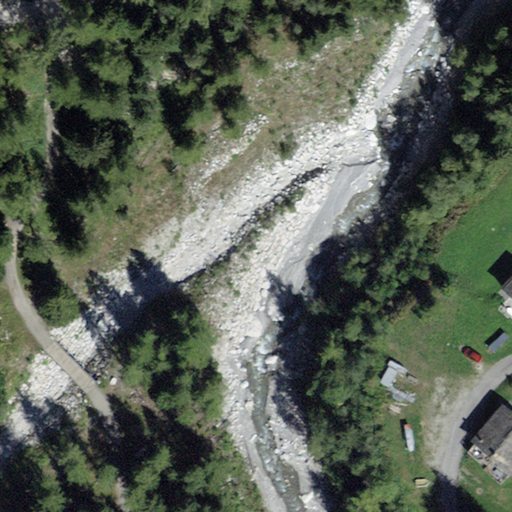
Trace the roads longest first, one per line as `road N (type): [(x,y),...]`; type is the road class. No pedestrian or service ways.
road 1 (track): [(124,511),(122,445),(105,408),(27,311),(10,267),(15,236),(47,185),(52,150),(46,0)]
road 2 (unclassified): [(511,364),(468,408),(453,442),(455,511)]
